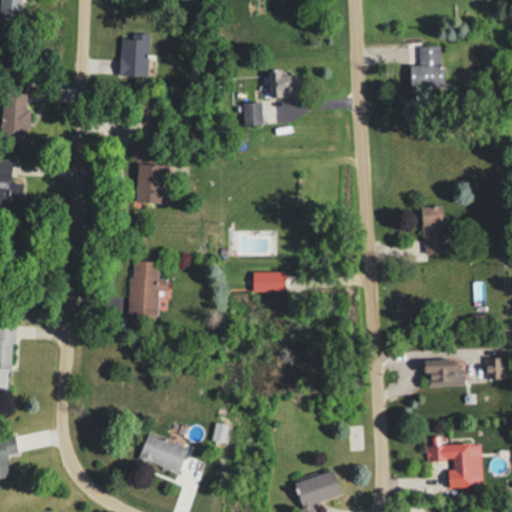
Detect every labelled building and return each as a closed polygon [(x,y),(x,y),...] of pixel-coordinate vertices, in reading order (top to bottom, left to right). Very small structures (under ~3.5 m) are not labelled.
[(0,0),(0,20),(18,21),(18,0),(0,0)] [(146,77),(148,34),(134,33),(133,37),(120,37),(117,75),(146,77)] [(440,45),(408,45),(409,87),(440,87),(440,45)] [(294,71),(268,71),(268,96),(294,96),(294,71)] [(26,85),(1,84),(0,123),(0,141),(25,142),(26,85)] [(242,125),(260,125),(260,102),(242,102),(242,125)] [(134,202),(162,203),(163,165),(148,164),(149,140),(136,140),(134,202)] [(20,182),(14,182),(14,159),(0,158),(0,205),(20,206),(20,182)] [(443,253),(441,206),(420,207),(422,254),(443,253)] [(126,316),(156,317),(157,308),(165,308),(166,278),(156,278),(157,261),(128,260),(126,316)] [(472,282),(472,305),(480,305),(480,282),(472,282)] [(0,328),(0,389),(8,389),(9,328),(0,328)] [(502,357),(484,357),(484,380),(502,380),(502,357)] [(463,367),(424,367),(424,386),(463,386),(463,367)] [(146,432),(136,457),(176,473),(186,447),(146,432)] [(0,438),(0,477),(8,476),(5,456),(17,454),(14,436),(0,438)] [(478,443),(424,445),(425,461),(447,460),(449,486),(480,485),(478,443)] [(292,481),(299,511),(316,511),(314,502),(339,495),(332,471),(292,481)]
